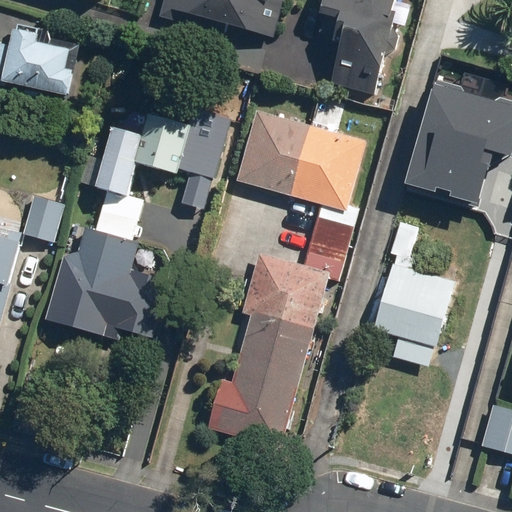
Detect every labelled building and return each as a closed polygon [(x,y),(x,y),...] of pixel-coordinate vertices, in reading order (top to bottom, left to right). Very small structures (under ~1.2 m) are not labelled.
[(169,0),(167,9),(268,36),(278,0),(169,0)] [(404,0),(330,0),(328,11),(344,15),(326,82),(380,95),(404,0)] [(81,43),(17,32),(7,88),(70,99),(81,43)] [(511,104),(436,82),(406,181),(477,202),(493,150),(511,155),(511,104)] [(284,450),(331,281),(340,283),(361,209),(351,206),(368,143),(258,113),(239,181),(323,205),(305,269),(257,256),(242,313),(252,316),(233,383),(223,381),(209,429),(284,450)] [(145,134),(110,119),(91,185),(130,197),(145,134)] [(35,200),(27,236),(60,244),(69,208),(35,200)] [(123,331),(154,340),(171,282),(134,271),(142,243),(87,228),(79,254),(64,258),(46,322),(120,343),(123,331)] [(0,333),(0,334),(28,237),(0,229),(0,333)] [(374,335),(399,341),(394,359),(431,368),(437,348),(439,348),(457,279),(393,263),(374,335)] [(47,391),(20,388),(15,428),(41,432),(47,391)] [(511,411),(493,407),(482,448),(511,456),(511,411)]
